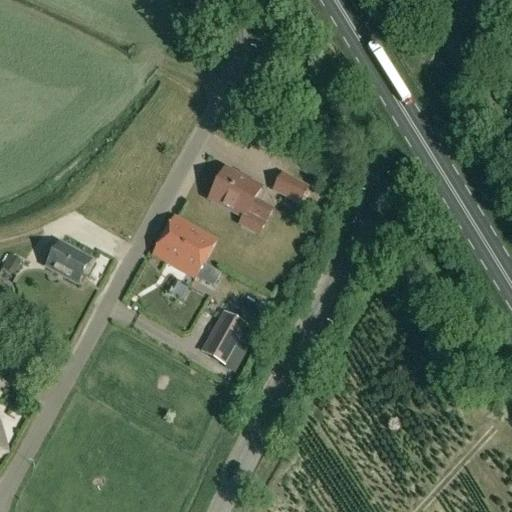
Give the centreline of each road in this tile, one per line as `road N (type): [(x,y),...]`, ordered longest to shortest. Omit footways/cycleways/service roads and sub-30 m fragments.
road 1 (unclassified): [(219,511),(478,0)]
road 2 (unclassified): [(0,500),(232,76),(240,37),(228,0)]
road 3 (primary): [(511,289),(333,0)]
road 4 (unclassified): [(511,141),(425,0)]
